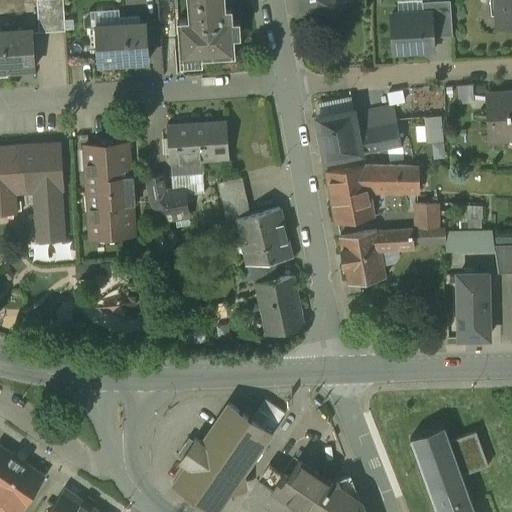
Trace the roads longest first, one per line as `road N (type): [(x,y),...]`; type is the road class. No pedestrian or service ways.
road 1 (residential): [(337,372),(288,81)]
road 2 (residential): [(0,98),(288,81)]
road 3 (residential): [(288,81),(511,65)]
road 4 (secondary): [(125,379),(337,372)]
road 5 (secondary): [(337,372),(511,366)]
road 6 (residential): [(385,511),(337,372)]
road 7 (residential): [(125,379),(123,462),(153,506)]
road 8 (secondary): [(0,363),(125,379)]
